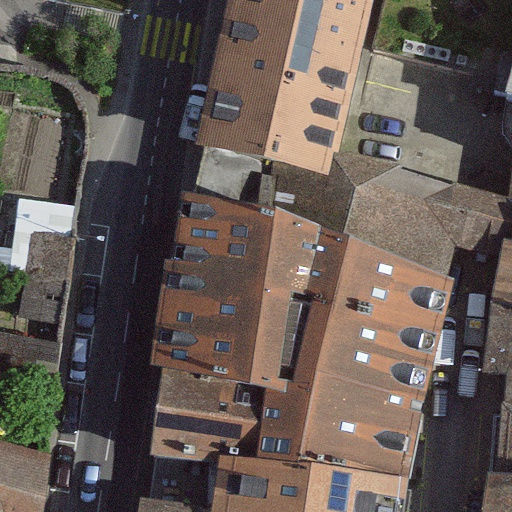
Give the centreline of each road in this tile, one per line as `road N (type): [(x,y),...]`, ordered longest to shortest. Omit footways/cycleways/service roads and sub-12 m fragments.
road 1 (secondary): [(178,0),(143,156),(93,511)]
road 2 (residential): [(447,511),(468,273)]
